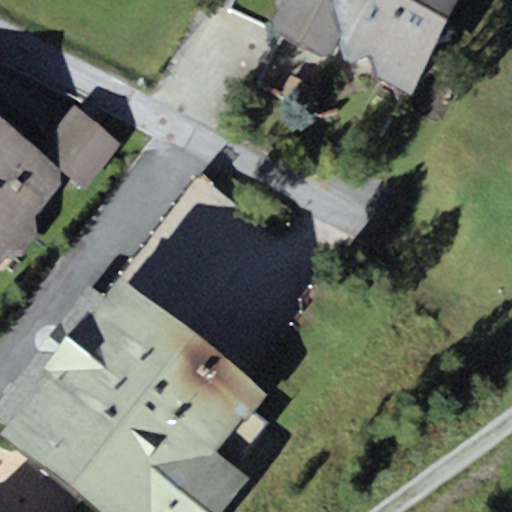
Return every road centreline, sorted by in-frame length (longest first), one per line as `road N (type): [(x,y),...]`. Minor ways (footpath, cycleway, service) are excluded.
road 1 (residential): [(0,371),(190,130)]
road 2 (residential): [(0,26),(190,130)]
